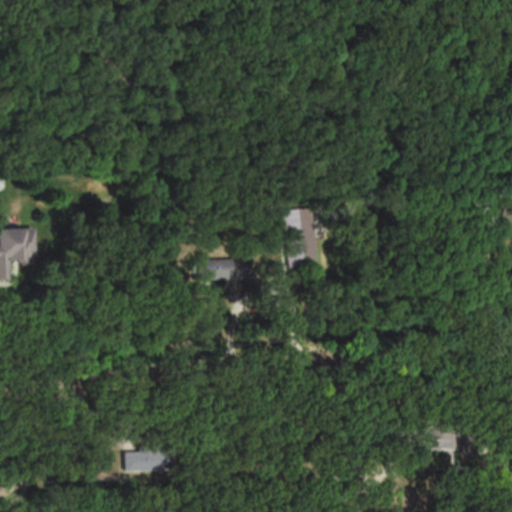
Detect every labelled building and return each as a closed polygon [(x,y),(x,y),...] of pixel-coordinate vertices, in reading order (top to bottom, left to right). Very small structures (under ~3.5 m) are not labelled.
[(511,190),(504,187),(492,224),(511,230),(511,190)] [(280,209),(283,270),(298,269),(295,208),(280,209)] [(0,258),(31,258),(30,227),(0,227),(0,258)] [(191,258),(192,279),(244,278),(244,257),(191,258)] [(117,450),(118,471),(159,469),(158,449),(117,450)]
